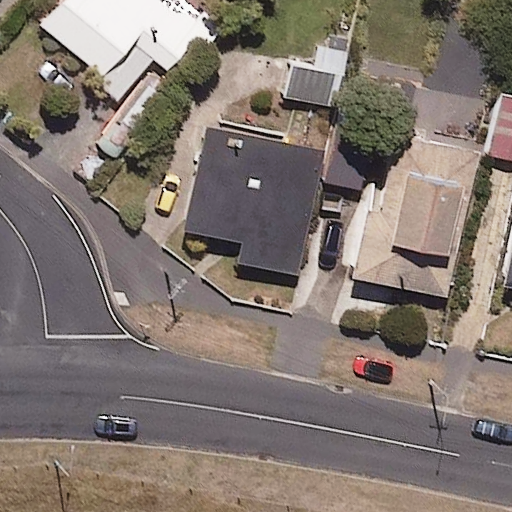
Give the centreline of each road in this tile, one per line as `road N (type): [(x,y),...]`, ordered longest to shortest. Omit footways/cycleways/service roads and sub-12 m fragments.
road 1 (tertiary): [(511,467),(269,417),(52,391)]
road 2 (residential): [(0,205),(33,255),(52,391)]
